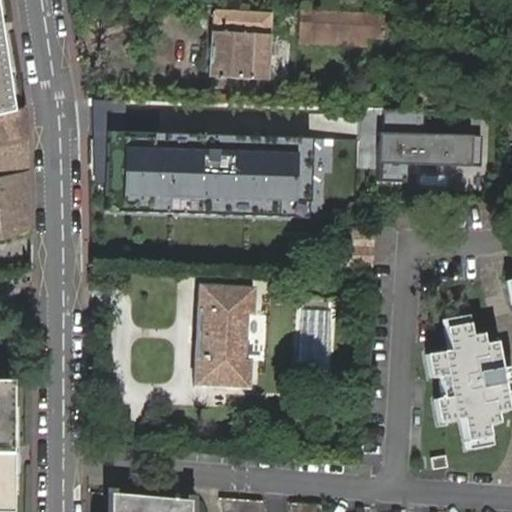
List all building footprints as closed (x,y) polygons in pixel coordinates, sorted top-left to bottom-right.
[(377,30),(378,17),(372,16),(298,12),(297,43),(346,46),(349,29),(377,30)] [(205,77),(262,81),(266,16),(209,13),(205,77)] [(0,114),(12,112),(0,34),(0,114)] [(0,176),(27,170),(25,109),(12,112),(0,114),(0,176)] [(314,138),(108,128),(104,207),(311,217),(314,138)] [(483,134),(380,130),(379,163),(482,167),(483,134)] [(0,176),(0,241),(29,235),(27,170),(0,176)] [(368,265),(369,232),(345,232),(343,263),(368,265)] [(245,358),(247,314),(255,314),(255,288),(227,287),(228,278),(214,278),(214,286),(198,286),(193,386),(249,389),(251,359),(245,358)] [(460,438),(484,433),(483,423),(494,420),(493,411),(504,409),(501,391),(511,389),(505,358),(496,359),(494,342),(482,343),(480,333),(468,335),(466,322),(442,326),(445,346),(422,352),(426,374),(442,372),(445,395),(429,398),(433,420),(457,416),(460,438)] [(11,381),(0,380),(0,511),(10,511),(10,494),(4,494),(5,409),(11,408),(11,381)] [(440,454),(425,456),(427,469),(441,466),(440,454)] [(263,511),(261,500),(219,497),(221,511),(235,511),(263,511)] [(110,498),(109,511),(159,511),(159,500),(110,498)] [(191,511),(192,502),(159,500),(159,511),(191,511)] [(293,500),(295,506),(324,508),(322,501),(318,501),(293,500)]
